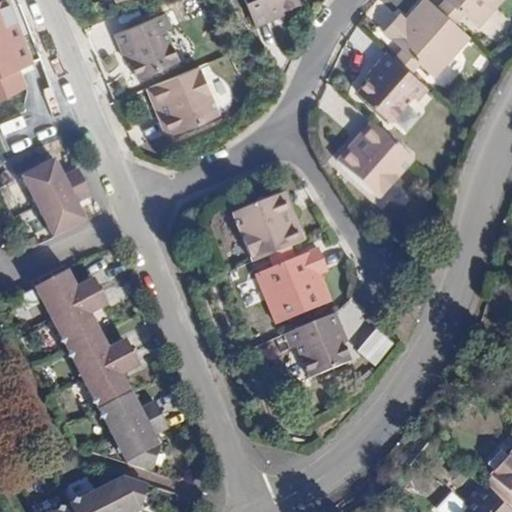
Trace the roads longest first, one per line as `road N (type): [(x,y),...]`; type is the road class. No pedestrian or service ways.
road 1 (residential): [(269,511),(369,433),(442,332),(490,171),(511,128)]
road 2 (residential): [(137,224),(246,511)]
road 3 (residential): [(39,0),(134,213)]
road 4 (residential): [(284,129),(375,287)]
road 5 (residential): [(134,213),(284,129)]
road 6 (residential): [(137,224),(0,285)]
road 7 (residential): [(284,129),(327,36),(357,0)]
